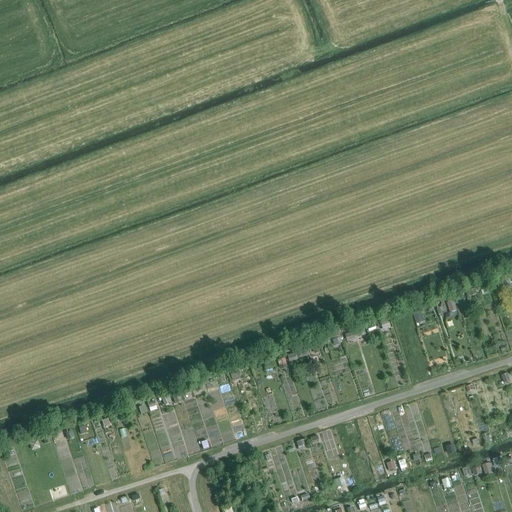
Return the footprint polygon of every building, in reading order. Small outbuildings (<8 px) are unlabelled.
[(511,287),(509,277),(502,279),(505,291),(511,289),(511,287)] [(433,306),(413,312),(426,356),(436,353),(432,343),(438,341),(432,322),(437,320),(433,306)] [(378,321),(382,330),(390,327),(387,318),(378,321)] [(287,354),(288,363),(295,361),(294,353),(287,354)] [(320,411),(340,405),(331,375),(323,378),(327,390),(324,391),(325,396),(316,399),(320,411)] [(161,449),(164,461),(235,440),(235,435),(233,426),(233,423),(242,424),(236,402),(236,400),(185,399),(192,425),(182,428),(182,437),(172,437),(171,437),(171,444),(169,444),(171,452),(164,452),(164,445),(161,445),(161,449)] [(415,511),(414,507),(403,510),(401,505),(397,506),(398,507),(380,511),(377,503),(369,505),(369,506),(358,509),(358,511),(415,511)]
